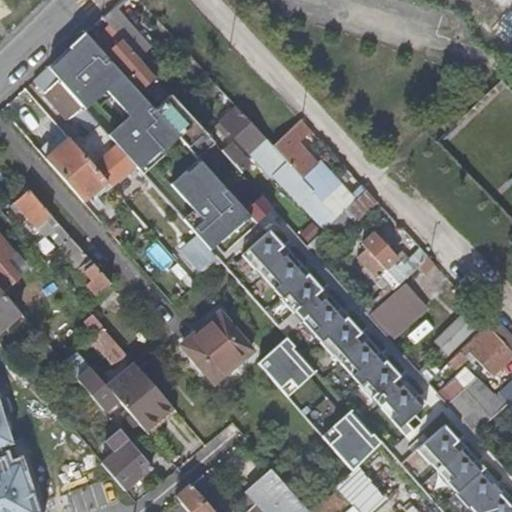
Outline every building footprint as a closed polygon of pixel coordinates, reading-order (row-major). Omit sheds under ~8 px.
[(149,48),(113,9),(103,19),(111,28),(126,45),(138,58),(149,48)] [(143,89),(156,78),(138,58),(126,45),(111,28),(101,36),(109,46),(110,45),(113,49),(110,52),(143,89)] [(90,134),(99,126),(48,69),(33,82),(68,121),(73,116),(90,134)] [(153,88),(160,82),(156,78),(143,89),(147,93),(153,88)] [(165,87),(160,82),(153,88),(158,93),(165,87)] [(147,103),(158,93),(153,88),(147,93),(142,97),(147,103)] [(158,93),(147,103),(197,158),(208,148),(158,93)] [(276,175),(326,229),(328,228),(329,226),(338,218),(288,163),(274,147),(269,143),(234,105),(216,122),(216,124),(225,134),(230,130),(274,178),(276,175)] [(316,136),(302,121),(292,130),(274,147),(288,163),(338,218),(345,211),(355,202),(320,164),(315,168),(295,146),(309,133),(313,138),(316,136)] [(90,134),(75,147),(106,183),(111,188),(137,218),(161,197),(99,126),(90,134)] [(83,204),(100,188),(106,183),(75,147),(68,140),(45,160),(83,204)] [(215,155),(208,148),(197,158),(204,165),(215,155)] [(105,194),(111,188),(106,183),(100,188),(105,194)] [(15,191),(20,197),(27,190),(22,184),(15,191)] [(51,229),(47,232),(71,260),(68,263),(79,276),(78,278),(95,297),(109,284),(27,190),(20,197),(13,203),(19,210),(36,230),(45,222),(51,229)] [(355,202),(345,211),(352,219),(356,223),(378,201),(367,190),(355,202)] [(256,219),(270,207),(259,195),(245,208),(256,219)] [(15,214),(19,210),(13,203),(9,207),(15,214)] [(336,234),(352,219),(345,211),(338,218),(329,226),(336,234)] [(42,236),(47,232),(51,229),(45,222),(36,230),(42,236)] [(299,238),(306,246),(321,233),(314,224),(299,238)] [(336,234),(329,226),(328,228),(326,229),(316,238),(323,246),(336,234)] [(425,401),(269,227),(238,254),(401,436),(419,420),(412,413),(425,401)] [(390,238),(402,255),(414,246),(403,229),(390,238)] [(380,279),(393,293),(420,268),(429,259),(422,251),(404,267),(397,259),(395,260),(372,235),(360,246),(371,258),(363,266),(371,275),(368,278),(374,284),(380,279)] [(0,288),(25,267),(0,237),(0,288)] [(436,264),(431,258),(429,259),(420,268),(426,275),(436,264)] [(342,271),(339,268),(333,274),(336,277),(342,271)] [(389,329),(420,300),(405,285),(375,314),(389,329)] [(389,295),(384,289),(377,296),(382,301),(389,295)] [(0,292),(0,330),(19,315),(0,292)] [(420,300),(389,329),(397,337),(427,308),(420,300)] [(442,355),(477,323),(462,308),(428,340),(442,355)] [(212,384),(249,351),(217,313),(180,345),(212,384)] [(405,335),(415,345),(431,328),(420,318),(405,335)] [(495,374),(511,358),(511,337),(495,320),(449,363),(456,370),(468,359),(466,356),(472,350),(495,374)] [(126,356),(102,329),(91,339),(89,341),(96,349),(98,348),(114,366),(126,356)] [(282,397),(311,372),(277,335),(249,360),(282,397)] [(89,369),(75,353),(69,358),(83,374),(89,369)] [(103,412),(117,401),(109,392),(106,389),(89,369),(83,374),(69,358),(62,364),(103,412)] [(429,383),(439,372),(431,363),(420,373),(429,383)] [(171,408),(133,365),(106,389),(109,392),(117,401),(144,432),(171,408)] [(454,386),(441,371),(439,372),(429,383),(448,404),(449,403),(479,375),(473,368),(454,386)] [(506,405),(479,375),(449,403),(476,433),(503,408),(510,416),(511,414),(511,408),(508,404),(506,405)] [(0,511),(38,511),(33,495),(29,496),(0,413),(0,511)] [(511,511),(511,496),(446,420),(414,448),(469,511),(511,511)] [(113,454),(102,464),(125,491),(151,468),(119,430),(104,443),(113,454)] [(380,456),(363,468),(372,481),(389,468),(380,456)] [(270,469),(246,492),(262,511),(303,511),(306,510),(270,469)] [(213,511),(222,505),(203,476),(191,486),(212,511),(213,511)] [(80,509),(104,502),(100,484),(75,491),(80,509)] [(212,511),(191,486),(177,498),(179,501),(188,510),(188,511),(212,511)] [(251,510),(247,511),(262,511),(246,492),(240,498),(246,505),(251,510)] [(185,511),(188,510),(179,501),(176,504),(182,511),(185,511)]
